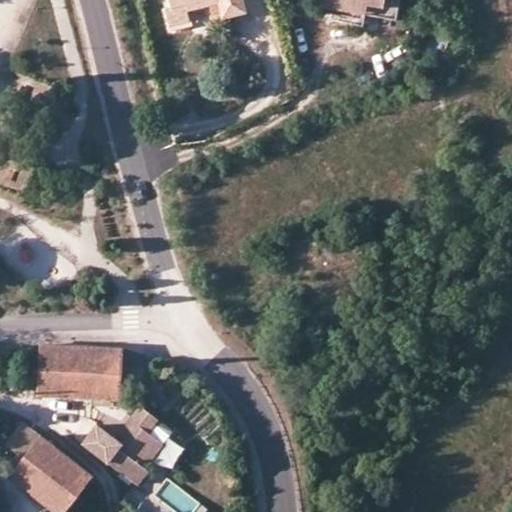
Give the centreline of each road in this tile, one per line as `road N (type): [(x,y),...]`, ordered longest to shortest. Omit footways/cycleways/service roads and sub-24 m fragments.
road 1 (tertiary): [(179,317),(154,256),(90,0)]
road 2 (tertiary): [(276,511),(274,462),(259,412),(225,362),(179,317)]
road 3 (residential): [(0,325),(179,317)]
